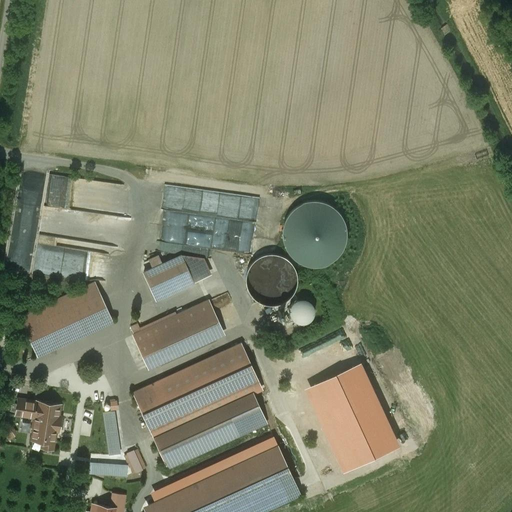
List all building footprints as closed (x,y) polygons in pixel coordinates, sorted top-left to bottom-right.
[(296,206),(289,213),(284,223),(282,233),(283,243),(288,252),(295,260),(304,264),(314,266),(326,264),(336,259),(343,250),(347,240),(348,228),(344,218),(337,209),(327,203),(316,200),(305,202),(296,206)] [(84,240),(88,210),(31,202),(26,239),(34,240),(31,263),(34,263),(33,270),(45,272),(47,258),(108,266),(110,252),(90,249),(91,240),(84,240)] [(215,225),(214,248),(250,250),(252,228),(215,225)] [(248,267),(245,276),(246,285),(249,293),(256,300),(264,304),(273,305),(282,303),(289,298),(294,292),(297,285),(297,276),(295,268),(291,262),(284,256),(277,253),(269,253),(261,255),(253,260),(248,267)] [(180,254),(143,271),(157,300),(194,283),(180,254)] [(96,285),(21,317),(37,353),(112,322),(96,285)] [(295,302),(292,305),(290,309),(290,313),(291,317),(294,320),(297,322),(301,323),(305,323),(309,321),(311,319),(313,316),(314,312),(314,308),(312,305),(310,302),(306,300),(303,299),(299,300),(295,302)] [(210,302),(135,334),(149,367),(224,334),(210,302)] [(244,344),(134,393),(154,436),(252,393),(263,387),(244,344)] [(154,436),(167,466),(265,423),(252,393),(154,436)] [(60,404),(17,398),(15,414),(35,418),(31,439),(43,441),(41,447),(53,449),(56,431),(59,431),(62,417),(59,416),(60,404)] [(277,444),(143,506),(146,511),(256,511),(299,492),(277,444)]
